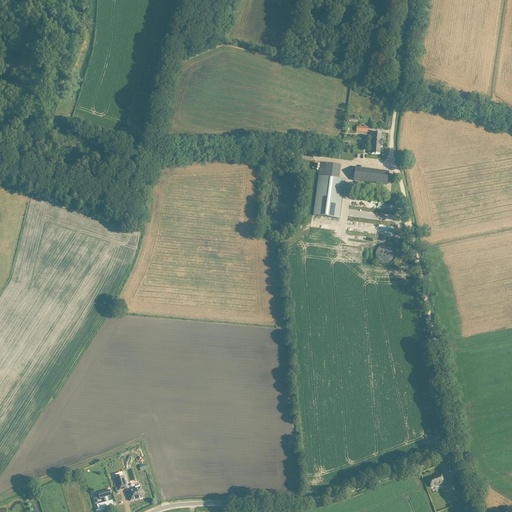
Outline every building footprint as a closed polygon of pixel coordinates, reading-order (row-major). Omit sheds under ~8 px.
[(370,132),(370,139),(373,139),(372,143),(382,143),(383,140),(381,140),(381,133),(373,132),(373,133),(370,132)] [(382,143),(372,143),(372,154),(380,154),(380,147),(382,147),(382,143)] [(314,215),(339,218),(344,179),(339,178),(340,165),(320,163),(314,215)] [(356,168),(354,180),(387,185),(388,172),(356,168)] [(353,190),(380,194),(385,195),(386,189),(353,185),(353,190)] [(393,260),(393,246),(383,246),(384,261),(393,260)] [(445,482),(442,473),(434,476),(435,476),(428,479),(431,488),(431,487),(439,484),(439,485),(445,482)] [(123,475),(115,478),(119,490),(127,488),(123,475)] [(448,503),(459,499),(453,484),(444,487),(445,489),(444,490),(448,503)] [(142,490),(141,490),(141,487),(127,491),(130,501),(143,498),(143,495),(144,494),(144,493),(144,492),(143,491),(143,490),(142,490)] [(97,503),(98,509),(108,506),(108,507),(113,506),(113,505),(115,504),(113,499),(108,500),(107,495),(110,494),(109,489),(98,492),(99,497),(105,495),(106,501),(97,503)]
